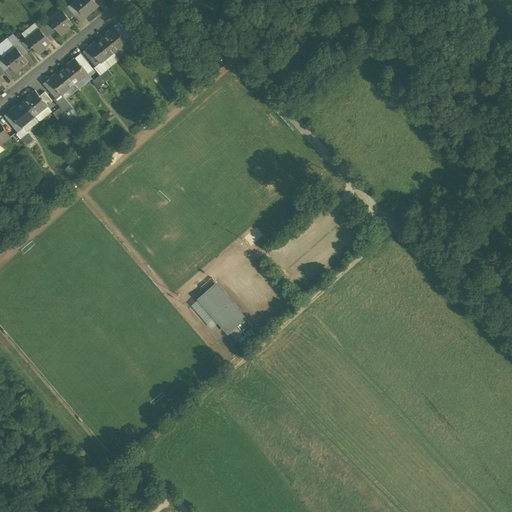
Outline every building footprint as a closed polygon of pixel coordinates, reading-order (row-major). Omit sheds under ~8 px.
[(99,6),(93,0),(76,0),(73,3),(80,11),(86,17),(99,6)] [(158,0),(154,0),(152,0),(147,4),(146,3),(145,5),(140,4),(140,8),(138,10),(148,21),(151,19),(157,19),(159,22),(169,14),(164,8),(158,0)] [(73,3),(68,6),(75,15),(80,11),(73,3)] [(164,8),(169,14),(173,19),(179,15),(169,4),(164,8)] [(75,15),(68,6),(62,10),(70,19),(75,15)] [(62,10),(49,21),(55,28),(57,30),(62,36),(70,30),(68,27),(73,23),(70,19),(62,10)] [(49,21),(44,25),(51,34),(57,30),(55,28),(49,21)] [(125,30),(119,22),(114,27),(120,34),(121,34),(125,30)] [(44,25),(40,29),(47,37),(51,34),(44,25)] [(114,26),(106,32),(108,35),(103,38),(114,52),(127,41),(121,34),(120,34),(114,27),(114,26)] [(39,29),(26,40),(32,47),(32,46),(34,48),(39,54),(47,48),(45,46),(50,42),(47,37),(40,29),(39,29)] [(18,40),(13,34),(8,38),(13,43),(18,40)] [(114,52),(103,38),(98,42),(96,40),(88,47),(89,47),(94,55),(100,63),(100,62),(114,52)] [(32,47),(26,40),(21,43),(28,52),(34,48),(32,46),(32,47)] [(140,42),(134,48),(139,54),(145,48),(140,42)] [(28,53),(21,44),(17,47),(24,56),(28,53)] [(16,48),(3,58),(9,65),(11,67),(16,73),(24,66),(22,64),(27,60),(24,56),(17,47),(16,48)] [(94,55),(89,47),(84,51),(89,59),(94,55)] [(86,61),(80,54),(75,58),(81,66),(86,61)] [(100,63),(94,55),(89,59),(97,68),(102,64),(100,62),(100,63)] [(9,65),(3,58),(0,60),(0,65),(5,72),(11,67),(9,65)] [(75,58),(67,64),(69,66),(64,70),(74,83),(92,69),(86,61),(81,66),(75,58)] [(113,75),(108,69),(100,75),(105,82),(113,75)] [(64,70),(59,74),(57,72),(49,79),(55,86),(50,91),(55,98),(56,98),(62,93),(74,83),(64,70)] [(100,75),(92,81),(97,87),(105,82),(100,75)] [(49,79),(44,83),(50,91),(55,86),(49,79)] [(41,98),(35,90),(27,96),(28,98),(24,102),(34,116),(47,105),(41,97),(41,98)] [(62,93),(56,98),(55,98),(54,99),(60,107),(68,101),(62,93)] [(52,101),(46,94),(41,97),(47,105),(52,101)] [(68,101),(60,107),(65,113),(73,107),(68,101)] [(24,102),(19,106),(17,104),(9,111),(15,119),(10,123),(18,133),(23,129),(21,126),(34,116),(24,102)] [(60,107),(53,113),(58,119),(65,113),(60,107)] [(15,119),(9,111),(4,115),(10,123),(15,119)] [(0,144),(9,138),(0,124),(0,144)] [(28,133),(20,139),(26,145),(33,139),(28,133)] [(216,285),(199,299),(228,332),(236,325),(245,318),(216,285)] [(236,325),(228,332),(236,341),(244,334),(236,325)]
